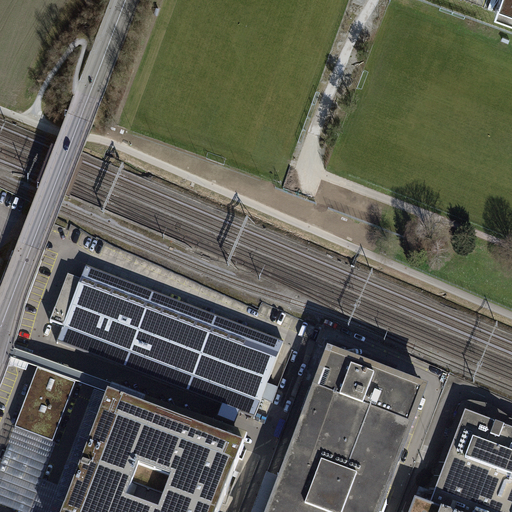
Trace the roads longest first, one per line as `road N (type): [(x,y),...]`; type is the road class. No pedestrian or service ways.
road 1 (tertiary): [(0,332),(126,0)]
road 2 (track): [(309,171),(511,249)]
road 3 (unknown): [(436,387),(387,364),(302,342)]
